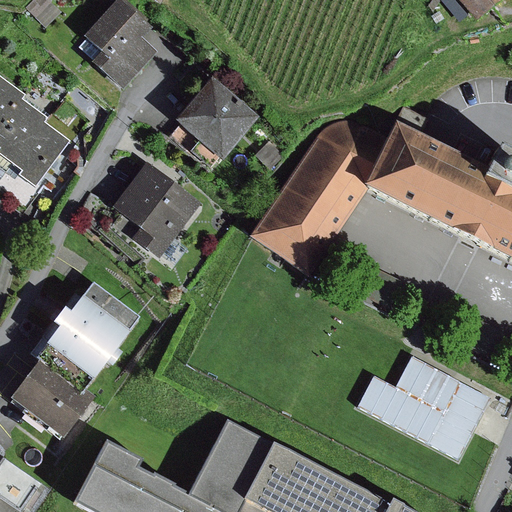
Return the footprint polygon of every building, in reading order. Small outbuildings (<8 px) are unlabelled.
[(45,30),(61,13),(52,3),(53,2),(50,0),(35,0),(27,9),(45,30)] [(152,28),(121,0),(117,0),(84,36),(103,53),(93,64),(122,91),(157,53),(142,39),(152,28)] [(503,0),(458,0),(477,21),(503,0)] [(26,95),(0,77),(0,156),(21,172),(19,176),(36,189),(71,143),(45,124),(49,118),(22,100),(26,95)] [(259,118),(212,78),(177,121),(224,161),(259,118)] [(453,151),(396,122),(388,139),(362,126),(353,122),(343,122),(331,125),(319,135),(249,237),(308,278),(369,189),(472,240),(511,259),(511,150),(501,144),(489,168),(487,167),(453,151)] [(284,157),(270,142),(255,156),(270,172),(284,157)] [(201,204),(147,164),(112,208),(140,228),(132,239),(159,260),(201,204)] [(370,267),(357,293),(390,310),(403,284),(370,267)] [(141,318),(94,283),(81,300),(74,295),(30,354),(40,362),(10,400),(64,440),(95,397),(86,391),(141,318)] [(474,318),(461,344),(495,361),(508,335),(474,318)] [(375,378),(358,410),(458,463),(492,400),(491,400),(411,357),(397,389),(375,378)] [(413,511),(391,500),(389,504),(227,420),(189,493),(176,487),(176,485),(154,473),(153,475),(139,468),(143,461),(107,442),(73,507),(82,511),(413,511)] [(0,493),(23,510),(39,486),(5,461),(0,467),(0,493)]
